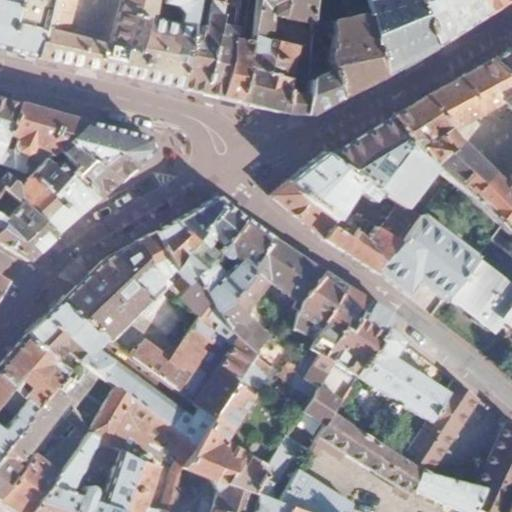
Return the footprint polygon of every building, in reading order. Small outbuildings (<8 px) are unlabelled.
[(0,0),(0,54),(30,62),(51,0),(0,0)] [(51,0),(30,62),(177,91),(190,25),(195,0),(178,0),(181,2),(179,14),(152,12),(152,0),(51,0)] [(201,26),(190,25),(177,91),(235,102),(252,38),(245,37),(235,37),(236,26),(215,25),(221,0),(206,0),(206,2),(201,26)] [(256,0),(252,38),(235,102),(286,112),(302,113),(304,97),(282,94),(285,69),(292,45),(264,38),(268,18),(309,22),(308,0),(256,0)] [(340,0),(345,20),(326,27),(322,64),(325,70),(338,99),(383,76),(364,0),(340,0)] [(364,0),(383,76),(437,47),(419,0),(364,0)] [(419,0),(437,47),(487,15),(477,0),(419,0)] [(511,0),(477,0),(487,15),(503,6),(511,0)] [(511,46),(490,59),(511,81),(511,46)] [(511,81),(490,59),(389,120),(435,172),(454,189),(501,230),(507,236),(511,230),(511,81)] [(325,70),(307,79),(304,97),(302,113),(310,113),(338,99),(325,70)] [(0,102),(0,148),(3,141),(18,107),(0,102)] [(84,126),(18,107),(3,141),(13,145),(7,159),(0,156),(0,170),(21,179),(25,176),(43,161),(53,152),(69,139),(84,126)] [(389,120),(328,157),(378,193),(397,207),(403,211),(435,172),(389,120)] [(84,126),(69,139),(114,185),(146,160),(144,143),(84,126)] [(61,161),(71,172),(65,176),(91,202),(114,185),(69,139),(53,152),(61,161)] [(324,154),(287,181),(334,220),(339,214),(355,193),(371,203),(378,193),(328,157),(324,154)] [(43,161),(25,176),(68,219),(91,202),(65,176),(71,172),(61,161),(51,169),(43,161)] [(0,188),(52,234),(57,228),(68,219),(25,176),(21,179),(0,170),(0,188)] [(287,181),(267,196),(319,239),(330,225),(334,220),(287,181)] [(52,234),(0,188),(0,246),(24,261),(52,234)] [(175,221),(196,240),(178,265),(177,267),(175,270),(188,286),(193,280),(206,265),(210,261),(215,255),(205,247),(211,239),(222,246),(244,221),(216,199),(175,221)] [(397,207),(389,217),(407,230),(415,220),(403,211),(397,207)] [(389,217),(379,231),(396,244),(407,230),(389,217)] [(396,244),(374,271),(404,295),(415,281),(442,303),(446,298),(473,265),(476,261),(415,220),(407,230),(396,244)] [(175,221),(153,233),(178,265),(196,240),(175,221)] [(235,254),(236,254),(219,276),(203,294),(219,315),(250,272),(248,271),(270,241),(244,221),(222,246),(216,253),(222,257),(226,258),(228,255),(231,257),(235,254)] [(330,225),(319,239),(371,274),(374,271),(396,244),(379,231),(371,226),(362,239),(352,231),(348,238),(330,225)] [(153,233),(135,243),(156,268),(163,263),(172,274),(175,270),(177,267),(178,265),(153,233)] [(321,274),(270,241),(248,271),(250,272),(219,315),(249,357),(264,340),(242,314),(266,283),(292,302),(286,319),(293,322),(300,302),(321,274)] [(135,243),(101,262),(59,304),(104,338),(109,342),(167,286),(169,284),(166,281),(156,268),(135,243)] [(210,261),(206,265),(212,270),(216,265),(210,261)] [(212,270),(206,265),(193,280),(203,294),(219,276),(212,270)] [(489,333),(499,322),(511,332),(511,295),(473,265),(446,298),(489,333)] [(140,345),(131,358),(198,409),(213,420),(251,359),(249,357),(219,315),(203,294),(193,280),(188,286),(175,270),(172,274),(166,281),(169,284),(167,286),(198,319),(165,363),(140,345)] [(321,274),(300,302),(293,322),(290,332),(301,338),(308,325),(319,330),(342,288),(321,274)] [(315,337),(321,340),(313,354),(317,357),(304,382),(317,389),(332,364),(325,360),(341,332),(349,337),(368,304),(342,288),(319,330),(315,337)] [(42,321),(84,353),(77,363),(90,373),(92,371),(94,372),(103,379),(116,389),(119,391),(134,401),(167,425),(170,427),(178,414),(109,365),(112,362),(95,350),(104,338),(59,304),(42,321)] [(325,360),(332,364),(317,389),(310,400),(284,442),(293,447),(294,448),(305,454),(306,455),(315,441),(332,415),(339,404),(356,377),(385,329),(391,319),(368,304),(349,337),(341,332),(325,360)] [(42,321),(27,337),(58,361),(64,353),(77,363),(84,353),(42,321)] [(385,329),(356,377),(428,423),(442,402),(446,394),(393,361),(403,343),(385,329)] [(315,337),(309,334),(305,340),(311,344),(315,337)] [(58,361),(27,337),(0,366),(0,401),(11,387),(15,390),(21,382),(33,389),(39,393),(32,402),(38,407),(55,388),(58,391),(73,372),(58,361)] [(182,469),(218,485),(214,498),(206,496),(203,497),(198,511),(247,511),(251,500),(246,499),(265,468),(225,444),(270,373),(251,359),(213,420),(196,446),(182,469)] [(92,371),(90,373),(68,403),(74,412),(75,414),(103,379),(94,372),(92,371)] [(293,376),(287,386),(310,400),(317,389),(304,382),(293,376)] [(428,423),(412,449),(404,461),(332,415),(315,441),(408,495),(410,493),(456,511),(471,511),(473,507),(486,511),(505,511),(511,498),(511,427),(505,423),(473,488),(428,474),(478,402),(453,382),(446,394),(442,402),(428,423)] [(0,429),(0,450),(9,439),(38,407),(32,402),(26,398),(15,390),(11,387),(0,401),(0,418),(6,424),(0,429)] [(55,388),(38,407),(9,439),(0,450),(0,493),(21,471),(16,467),(68,403),(58,391),(55,388)] [(39,393),(33,389),(26,398),(32,402),(39,393)] [(119,391),(116,389),(90,437),(89,439),(96,442),(106,446),(108,447),(122,422),(134,401),(119,391)] [(137,460),(139,461),(122,511),(169,511),(174,496),(178,478),(179,475),(182,469),(196,446),(181,435),(170,427),(167,425),(134,401),(122,422),(147,439),(174,458),(169,469),(170,470),(160,511),(144,506),(149,493),(154,466),(146,463),(148,453),(142,449),(137,460)] [(213,420),(198,409),(181,435),(196,446),(213,420)] [(34,456),(21,471),(0,493),(0,503),(9,510),(12,511),(28,511),(89,439),(90,437),(75,414),(74,412),(51,437),(57,442),(72,425),(76,429),(46,466),(34,456)] [(147,439),(122,422),(108,447),(137,460),(142,449),(147,439)] [(96,442),(89,439),(28,511),(122,511),(139,461),(137,460),(108,447),(106,446),(101,457),(116,464),(102,501),(91,497),(92,493),(91,489),(88,487),(85,487),(83,489),(80,498),(68,494),(96,442)] [(267,469),(265,468),(246,499),(251,500),(247,511),(281,511),(283,509),(273,506),(275,504),(260,501),(294,448),(293,447),(284,442),(267,469)] [(275,504),(273,506),(283,509),(294,511),(347,511),(350,507),(294,473),(275,504)]
